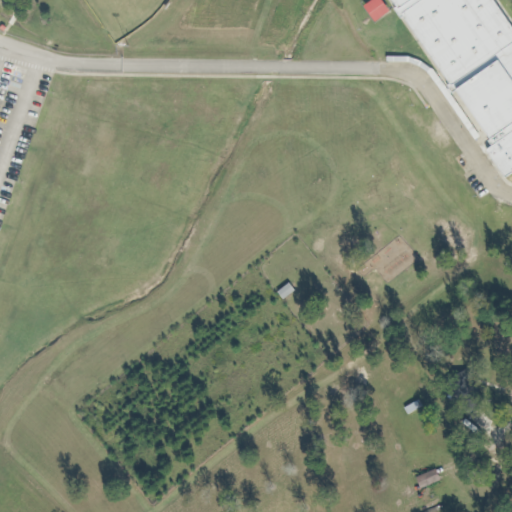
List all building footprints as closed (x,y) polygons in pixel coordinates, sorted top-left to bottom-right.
[(392,12),(384,0),(373,0),(365,5),(376,22),(392,12)] [(511,26),(495,0),(396,0),(489,149),(488,150),(506,178),(511,174),(511,26)] [(298,291),(292,283),(281,291),(286,300),(298,291)] [(467,403),(482,399),(475,371),(452,377),(457,399),(466,397),(467,403)] [(444,483),(441,471),(420,476),(423,488),(444,483)]
